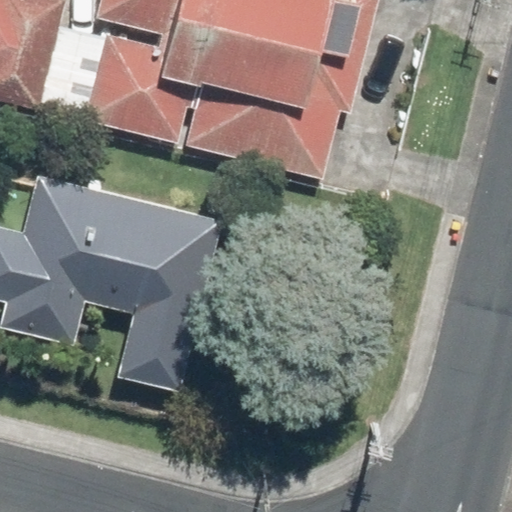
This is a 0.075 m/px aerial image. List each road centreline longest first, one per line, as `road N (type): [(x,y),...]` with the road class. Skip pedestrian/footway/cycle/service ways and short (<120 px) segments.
road 1 (residential): [(511,191),(424,511)]
road 2 (residential): [(0,467),(167,511)]
